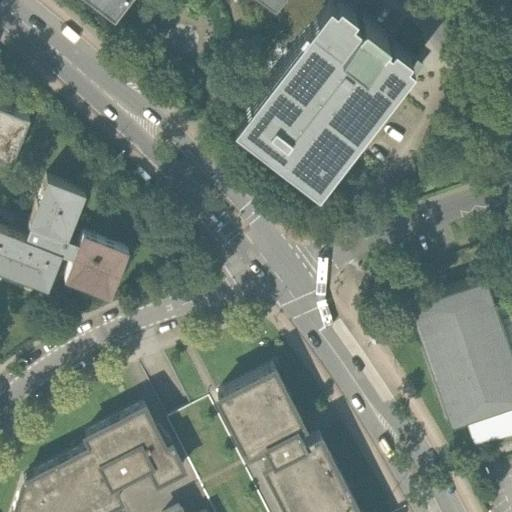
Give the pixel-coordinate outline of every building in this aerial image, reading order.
[(99,0),(112,10),(120,0),(273,0),(274,0),(267,9),(299,33),(231,120),(315,185),(336,158),(348,167),(401,99),(390,90),(403,74),(412,62),(381,39),(386,33),(362,15),(358,20),(331,0),(99,0)] [(0,154),(9,157),(26,111),(0,100),(0,154)] [(33,234),(0,222),(0,264),(46,282),(59,247),(70,251),(62,273),(109,291),(127,244),(79,226),(76,236),(66,233),(84,185),(44,169),(25,218),(37,223),(35,228),(33,234)] [(511,293),(493,300),(483,272),(419,294),(406,299),(419,335),(438,391),(448,421),(464,416),(471,439),(511,429),(511,293)] [(286,511),(293,511),(348,483),(319,425),(302,433),(299,427),(298,424),(305,420),(272,357),(212,388),(244,451),(263,442),(264,446),(267,451),(257,456),(286,511)] [(85,439),(19,472),(66,511),(92,511),(123,497),(115,480),(124,476),(146,464),(154,481),(185,464),(170,435),(165,437),(143,396),(140,398),(79,429),(85,439)] [(66,511),(19,472),(6,511),(66,511)] [(362,511),(348,483),(293,511),(362,511)] [(155,511),(209,511),(206,504),(191,511),(186,511),(187,511),(185,508),(180,498),(155,511)]
